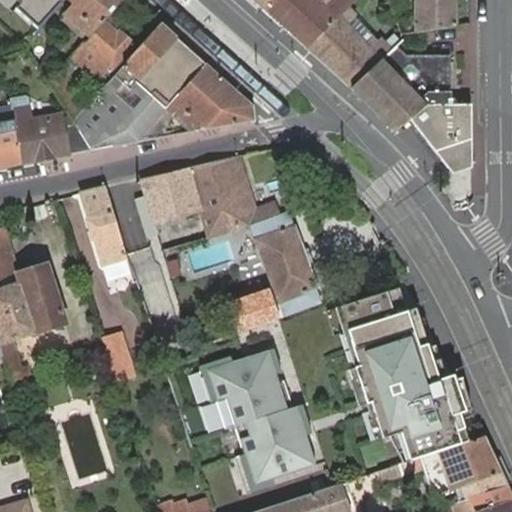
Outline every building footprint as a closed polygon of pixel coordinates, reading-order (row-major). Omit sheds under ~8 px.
[(64,0),(5,0),(37,30),(64,0)] [(121,0),(71,0),(75,3),(62,18),(83,36),(86,32),(91,35),(121,0)] [(267,0),(260,7),(307,49),(346,11),(341,5),(342,3),(338,0),(267,0)] [(414,0),(416,22),(399,26),(403,35),(454,27),(453,0),(414,0)] [(350,15),(346,11),(307,49),(350,88),(394,49),(385,40),(381,43),(377,38),(369,44),(344,21),(350,15)] [(84,47),(82,45),(66,63),(91,85),(108,66),(112,69),(134,44),(120,30),(118,32),(106,22),(84,47)] [(205,63),(160,23),(95,98),(86,108),(73,122),(90,149),(134,141),(205,63)] [(400,44),(394,49),(350,88),(394,131),(411,120),(424,110),(452,107),(452,93),(442,92),(442,86),(453,87),(453,54),(408,53),(400,44)] [(251,104),(205,63),(134,141),(159,136),(169,117),(173,110),(196,130),(254,119),(251,104)] [(86,108),(95,98),(85,89),(76,99),(86,108)] [(27,97),(6,100),(12,117),(20,162),(66,154),(60,124),(59,116),(32,121),(27,97)] [(474,170),(470,104),(453,106),(452,107),(424,110),(411,120),(417,127),(443,163),(453,177),(474,170)] [(0,109),(0,165),(20,162),(12,117),(8,108),(0,109)] [(187,131),(196,130),(173,110),(169,117),(187,131)] [(73,122),(69,114),(59,116),(60,124),(73,122)] [(90,149),(73,122),(60,124),(66,154),(90,149)] [(281,302),(286,316),(320,304),(316,291),(319,290),(297,225),(294,226),(289,214),(275,219),(272,209),(257,213),(251,194),(243,197),(237,179),(245,175),(238,156),(186,168),(200,209),(210,238),(251,226),(278,303),(281,302)] [(157,224),(200,209),(186,168),(142,179),(148,195),(157,224)] [(243,197),(251,194),(245,175),(237,179),(243,197)] [(104,187),(79,193),(101,262),(125,256),(104,187)] [(3,228),(0,229),(0,279),(14,275),(16,274),(3,228)] [(196,271),(230,259),(224,242),(190,254),(196,271)] [(40,267),(16,274),(14,275),(0,279),(0,281),(2,288),(17,339),(61,325),(45,268),(40,267)] [(0,351),(7,374),(8,373),(12,372),(7,355),(4,342),(10,341),(17,339),(2,288),(0,281),(0,351)] [(399,288),(337,307),(345,333),(350,332),(360,366),(355,367),(366,405),(371,403),(381,438),(400,433),(408,461),(468,441),(459,413),(471,410),(460,388),(457,390),(453,375),(437,379),(414,309),(406,311),(399,288)] [(100,336),(109,364),(114,376),(130,372),(117,332),(100,336)] [(7,355),(14,352),(10,341),(4,342),(7,355)] [(269,351),(208,370),(226,428),(235,425),(245,455),(254,485),(316,465),(297,405),(287,408),(269,351)] [(8,373),(14,393),(30,388),(24,368),(19,370),(14,352),(7,355),(12,372),(8,373)] [(507,484),(485,436),(468,441),(408,461),(396,465),(400,474),(425,466),(438,493),(461,486),(466,498),(507,484)] [(254,485),(245,455),(234,458),(244,488),(254,485)] [(400,474),(396,465),(379,470),(382,480),(400,474)] [(250,511),(347,511),(350,511),(340,483),(250,511)] [(511,511),(511,495),(507,484),(466,498),(453,502),(457,511),(511,511)]
